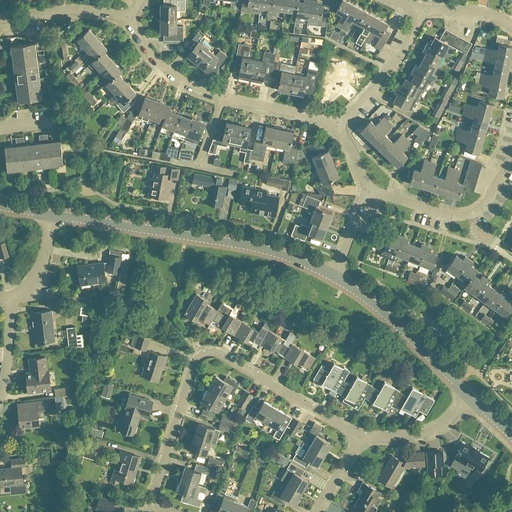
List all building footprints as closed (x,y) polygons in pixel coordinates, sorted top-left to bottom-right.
[(161,19),(176,20),(176,12),(185,12),(185,0),(167,0),(167,6),(161,6),(161,19)] [(231,0),(230,9),(235,10),(235,9),(241,10),(242,0),(231,0)] [(259,14),(260,11),(261,0),(248,0),(248,1),(242,0),(241,10),(241,12),(259,14)] [(268,15),(272,16),(273,0),(261,0),(260,11),(268,12),(268,15)] [(273,0),(272,16),(276,16),(276,10),(285,12),(286,0),(273,0)] [(296,19),(298,2),(298,0),(286,0),(285,12),(293,13),(292,18),(296,19)] [(305,3),(298,2),(296,19),(296,23),(299,23),(300,17),(308,18),(309,18),(311,1),(305,0),(305,3)] [(336,27),(341,30),(354,7),(343,0),(336,13),(342,16),(336,27)] [(308,24),(324,27),(326,15),(322,15),(323,6),(317,5),(317,2),(311,1),(309,18),(308,18),(308,24)] [(352,21),(358,25),(365,13),(354,7),(341,30),(340,32),(335,41),(340,44),(344,36),(346,32),(347,32),(352,21)] [(361,46),(363,41),(376,19),(365,13),(358,25),(364,28),(361,32),(362,33),(359,38),(358,38),(355,43),(361,46)] [(176,27),(176,20),(161,19),(160,33),(167,33),(167,41),(183,41),(183,27),(176,27)] [(389,35),(384,32),(388,25),(376,19),(363,41),(369,44),(374,33),(380,36),(374,47),(381,51),(389,35)] [(80,46),(85,51),(98,40),(89,30),(73,45),(77,49),(80,46)] [(329,38),(335,41),(340,32),(336,30),(335,31),(333,30),(329,38)] [(446,31),(440,41),(445,44),(451,33),(446,31)] [(451,33),(445,44),(449,46),(450,47),(456,36),(451,34),(451,33)] [(193,48),(187,57),(197,65),(208,51),(212,45),(197,34),(189,45),(193,48)] [(456,50),(461,39),(456,36),(450,47),(456,50)] [(445,52),(449,46),(445,44),(440,41),(435,38),(431,45),(427,43),(425,48),(442,57),(447,59),(449,54),(445,52)] [(466,42),(461,39),(456,50),(461,52),(466,42)] [(88,65),(88,66),(107,49),(98,40),(85,51),(90,56),(86,60),(89,64),(88,65)] [(466,55),(472,45),(466,42),(461,52),(466,55)] [(67,59),(65,43),(58,44),(60,60),(67,59)] [(11,47),(13,63),(45,59),(44,55),(36,56),(35,44),(11,47)] [(239,76),(240,76),(240,79),(250,82),(255,60),(248,59),(250,47),(239,44),(236,57),(242,58),(239,76)] [(485,55),(511,61),(511,54),(511,47),(499,45),(498,52),(486,49),(485,55)] [(437,68),(442,57),(425,48),(423,52),(426,54),(423,60),(437,68)] [(107,49),(88,66),(92,70),(95,67),(100,73),(112,62),(103,52),(107,49)] [(216,57),(208,51),(197,65),(207,73),(214,64),(219,68),(227,58),(219,51),(216,57)] [(261,84),(261,81),(263,81),(267,63),(274,65),(275,62),(276,54),(264,52),(262,62),(255,60),(250,82),(261,84)] [(494,70),(508,73),(511,61),(485,55),(483,61),(495,64),(494,70)] [(457,58),(455,63),(461,67),(464,62),(457,58)] [(14,75),(39,72),(38,64),(45,63),(45,59),(13,63),(14,75)] [(433,74),(437,68),(423,60),(419,67),(416,65),(413,70),(434,81),(437,77),(433,74)] [(81,66),(76,61),(69,68),(73,72),(74,73),(81,66)] [(100,73),(105,78),(102,81),(106,84),(105,85),(106,85),(121,71),(112,62),(100,73)] [(291,93),(295,74),(282,72),(284,64),(275,62),(274,65),(272,76),(281,78),(279,91),(291,93)] [(459,72),(461,67),(455,63),(452,68),(459,72)] [(305,83),(314,85),(317,70),(308,68),(306,77),(295,74),(291,93),(303,96),(305,83)] [(408,81),(425,90),(428,83),(432,85),(434,81),(413,70),(408,81)] [(505,85),(508,73),(494,70),(493,77),(481,74),(480,80),(505,85)] [(106,85),(115,95),(126,84),(118,74),(121,72),(121,71),(106,85)] [(40,79),(39,72),(14,75),(16,87),(48,82),(48,78),(40,79)] [(65,76),(70,82),(75,78),(70,72),(65,76)] [(80,83),(75,78),(70,82),(75,87),(80,83)] [(399,84),(397,89),(418,101),(425,90),(408,81),(406,80),(403,87),(399,84)] [(446,87),(452,91),(453,91),(456,84),(450,80),(446,87)] [(505,85),(480,80),(478,86),(490,88),(489,95),(503,98),(505,85)] [(49,87),(48,82),(16,87),(18,103),(42,100),(41,87),(49,87)] [(135,94),(126,84),(115,95),(108,101),(112,105),(114,106),(116,104),(124,113),(133,105),(129,100),(135,94)] [(83,95),(87,91),(90,89),(86,85),(79,91),(83,95)] [(412,112),(418,101),(397,89),(394,93),(398,96),(394,102),(412,112)] [(97,102),(93,97),(88,102),(92,106),(97,102)] [(150,122),(154,112),(157,102),(145,98),(138,117),(150,122)] [(442,114),(448,103),(441,99),(435,110),(442,114)] [(168,112),(170,107),(157,102),(154,112),(150,122),(151,120),(163,125),(168,112)] [(464,110),(490,118),(494,106),(479,102),(477,108),(466,105),(464,110)] [(439,119),(442,114),(435,110),(432,115),(434,116),(431,121),(436,124),(438,119),(439,119)] [(490,118),(464,110),(462,116),(474,120),(472,126),(486,130),(490,118)] [(180,116),(168,112),(163,125),(162,126),(168,129),(167,131),(166,135),(172,137),(180,116)] [(119,130),(126,119),(121,116),(116,123),(118,124),(116,129),(119,130)] [(180,116),(172,137),(178,139),(179,136),(179,135),(180,133),(186,135),(192,120),(180,116)] [(126,119),(119,130),(115,137),(122,141),(126,133),(133,121),(127,118),(126,119)] [(388,122),(384,118),(375,126),(371,122),(361,132),(370,141),(388,122)] [(184,139),(185,139),(197,144),(204,124),(192,119),(192,120),(186,135),(184,139)] [(370,141),(379,150),(389,140),(384,135),(393,126),(388,122),(370,141)] [(227,143),(235,145),(239,126),(227,124),(223,142),(213,140),(208,153),(215,155),(217,146),(227,148),(227,143)] [(239,126),(235,145),(241,146),(239,152),(245,153),(243,163),(250,164),(252,154),(252,155),(253,150),(247,149),(251,129),(239,126)] [(419,126),(412,133),(417,136),(415,140),(421,144),(430,132),(419,126)] [(459,129),(457,134),(482,142),(486,130),(472,126),(470,132),(459,129)] [(276,147),(280,130),(266,127),(262,142),(255,140),(253,150),(252,155),(264,157),(267,145),(276,147)] [(296,161),(298,151),(299,150),(291,148),(294,133),(280,130),(276,147),(286,149),(283,163),(295,166),(296,161)] [(482,142),(457,134),(455,140),(467,144),(464,150),(465,151),(479,155),(482,142)] [(47,168),(43,135),(39,136),(40,144),(33,145),(36,169),(47,168)] [(43,135),(47,168),(64,166),(61,141),(49,142),(48,135),(43,135)] [(388,158),(406,140),(402,135),(393,144),(389,140),(379,150),(388,158)] [(5,148),(8,172),(24,170),(20,138),(16,139),(17,147),(5,148)] [(36,169),(33,145),(25,145),(24,138),(20,138),(24,170),(36,169)] [(411,144),(406,140),(388,158),(397,168),(407,157),(402,153),(411,144)] [(314,162),(317,171),(334,164),(328,151),(324,153),(322,148),(321,147),(317,149),(315,144),(298,151),(296,161),(305,157),(307,164),(314,162)] [(168,146),(165,153),(166,154),(164,161),(170,162),(170,158),(176,159),(178,148),(168,146)] [(179,152),(178,159),(180,160),(180,162),(185,163),(185,161),(192,162),(193,155),(179,152)] [(410,185),(423,188),(430,163),(424,161),(421,173),(415,171),(410,185)] [(480,171),(482,165),(470,161),(469,167),(480,171)] [(435,192),(439,178),(432,176),(436,165),(430,163),(423,188),(435,192)] [(339,178),(334,164),(317,171),(321,181),(315,183),(321,196),(336,197),(330,182),(339,178)] [(170,185),(171,179),(177,180),(179,170),(153,165),(152,172),(155,173),(151,194),(166,197),(168,185),(170,185)] [(479,177),(480,171),(469,167),(467,173),(479,177)] [(445,180),(439,178),(435,192),(447,196),(454,171),(448,169),(445,180)] [(459,200),(462,190),(463,185),(456,184),(460,172),(454,171),(447,196),(459,200)] [(465,179),(477,182),(479,177),(467,173),(465,179)] [(194,182),(205,184),(211,185),(207,204),(222,207),(226,188),(220,187),(221,180),(195,174),(194,182)] [(283,179),(267,177),(266,185),(281,188),(283,179)] [(229,189),(235,190),(237,180),(231,179),(229,189)] [(465,179),(463,184),(475,188),(477,182),(465,179)] [(463,184),(463,185),(462,190),(473,194),(475,188),(463,184)] [(243,187),(240,205),(251,208),(250,213),(275,218),(279,198),(265,196),(266,191),(243,187)] [(314,213),(311,221),(327,227),(332,214),(318,209),(320,202),(307,197),(302,208),(314,213)] [(322,241),(327,227),(311,221),(308,227),(301,224),(300,227),(296,226),(291,237),(305,242),(307,235),(322,241)] [(394,262),(396,256),(403,238),(399,236),(397,239),(390,237),(384,251),(383,250),(380,257),(394,262)] [(396,256),(408,260),(413,246),(407,243),(408,240),(403,238),(396,256)] [(0,258),(8,257),(4,243),(0,244),(0,258)] [(420,249),(413,246),(408,260),(419,265),(426,247),(421,245),(420,249)] [(431,249),(426,247),(419,265),(431,269),(437,255),(430,252),(431,249)] [(107,271),(119,274),(122,258),(110,256),(109,264),(103,263),(78,267),(81,285),(106,282),(105,272),(107,271)] [(447,269),(457,276),(469,261),(464,258),(462,261),(456,257),(447,269)] [(473,263),(469,261),(457,276),(467,283),(468,284),(473,276),(476,272),(471,267),(473,263)] [(384,270),(390,272),(393,265),(387,263),(384,270)] [(408,279),(413,281),(416,274),(410,272),(408,279)] [(127,275),(120,274),(117,287),(125,289),(127,275)] [(479,280),(473,276),(468,284),(467,283),(464,289),(474,296),(485,280),(482,277),(479,280)] [(484,303),(493,290),(487,286),(489,283),(485,280),(474,296),(484,303)] [(444,295),(448,289),(444,286),(439,292),(444,295)] [(453,292),(448,289),(444,295),(448,298),(452,301),(456,295),(453,292)] [(499,295),(493,290),(484,303),(495,310),(506,294),(501,291),(499,295)] [(218,311),(217,311),(206,304),(208,301),(196,294),(184,315),(208,329),(212,322),(211,322),(218,311)] [(510,297),(506,294),(495,310),(505,317),(511,308),(511,303),(508,301),(510,297)] [(459,306),(464,310),(469,304),(464,300),(459,306)] [(222,302),(217,311),(218,311),(211,322),(212,322),(235,335),(242,322),(230,314),(233,309),(222,302)] [(469,304),(464,310),(469,313),(473,307),(469,304)] [(82,308),(82,316),(93,316),(93,308),(82,308)] [(32,313),(32,318),(31,318),(33,331),(34,330),(35,344),(47,343),(46,340),(53,339),(51,323),(53,323),(52,311),(32,313)] [(480,321),(485,324),(489,318),(485,315),(480,321)] [(489,318),(485,324),(489,327),(494,321),(489,318)] [(269,330),(268,330),(271,325),(265,321),(262,326),(259,332),(242,322),(235,335),(258,349),(261,344),(269,330)] [(66,329),(69,349),(78,348),(75,328),(66,329)] [(292,344),(297,337),(290,333),(285,340),(269,330),(261,344),(284,358),(292,344)] [(131,345),(135,347),(147,350),(150,339),(135,334),(131,345)] [(316,358),(309,354),(292,344),(284,358),(307,372),(316,358)] [(186,365),(192,358),(183,350),(177,357),(186,365)] [(164,369),(168,357),(150,352),(142,377),(159,382),(163,369),(164,369)] [(33,373),(26,374),(28,393),(50,391),(49,371),(47,372),(45,358),(29,360),(30,369),(32,369),(33,373)] [(320,385),(322,384),(337,393),(344,381),(349,373),(334,364),(329,372),(321,367),(313,380),(313,381),(314,384),(318,385),(320,385)] [(216,377),(209,389),(225,399),(228,393),(233,396),(239,385),(226,377),(224,381),(216,377)] [(363,377),(361,380),(357,377),(352,386),(344,381),(337,393),(345,398),(343,401),(353,407),(359,396),(365,399),(372,386),(365,382),(367,379),(363,377)] [(392,404),(399,391),(385,383),(380,391),(372,386),(365,399),(382,409),(386,401),(392,404)] [(55,397),(70,395),(69,387),(54,389),(55,397)] [(408,396),(399,391),(392,404),(410,415),(415,406),(421,409),(419,411),(426,415),(434,401),(413,388),(408,396)] [(218,411),(225,399),(209,389),(202,402),(218,411)] [(237,406),(241,408),(244,410),(252,395),(245,392),(237,406)] [(126,410),(119,431),(134,435),(141,414),(148,417),(153,402),(130,395),(125,410),(126,410)] [(39,426),(38,415),(52,414),(51,401),(17,405),(18,411),(20,428),(39,426)] [(253,406),(245,420),(251,423),(255,416),(266,423),(275,408),(264,401),(259,410),(253,406)] [(286,415),(275,408),(266,423),(277,430),(273,437),(279,440),(287,427),(281,423),(286,415)] [(236,418),(223,414),(221,421),(234,425),(236,418)] [(289,429),(287,433),(293,437),(301,424),(295,420),(289,429)] [(234,426),(221,422),(218,429),(232,432),(234,426)] [(199,424),(195,438),(216,444),(220,431),(215,429),(199,424)] [(310,447),(325,456),(332,444),(317,435),(316,435),(316,436),(310,446),(310,447)] [(85,451),(97,454),(101,439),(90,436),(85,451)] [(215,448),(216,444),(195,438),(190,451),(207,456),(210,447),(215,448)] [(325,456),(310,447),(310,446),(298,440),(296,444),(301,447),(300,448),(307,452),(303,458),(297,454),(293,460),(306,467),(310,461),(319,467),(325,456)] [(471,449),(463,444),(450,467),(458,471),(462,464),(473,470),(464,484),(473,490),(474,489),(475,490),(484,475),(483,475),(487,468),(483,466),(487,459),(478,453),(479,451),(472,447),(471,449)] [(121,451),(111,482),(118,484),(119,480),(132,484),(141,458),(121,451)] [(443,452),(427,453),(429,475),(440,474),(440,466),(444,466),(443,452)] [(391,488),(405,466),(409,468),(409,467),(424,466),(423,453),(402,454),(398,460),(392,456),(378,480),(391,488)] [(0,468),(0,487),(12,486),(13,494),(25,493),(24,484),(23,484),(21,467),(25,467),(24,458),(10,460),(11,468),(0,468)] [(223,462),(210,458),(208,465),(221,469),(223,462)] [(294,473),(287,484),(303,493),(309,482),(301,477),(304,471),(291,463),(288,469),(294,473)] [(181,480),(199,485),(202,473),(209,475),(212,469),(197,464),(195,471),(185,468),(181,480)] [(316,466),(313,469),(322,477),(325,473),(316,466)] [(206,488),(198,486),(199,485),(181,480),(177,492),(184,495),(182,499),(184,502),(200,507),(202,500),(197,499),(200,492),(204,493),(206,488)] [(74,481),(73,484),(72,487),(88,492),(90,487),(74,481)] [(361,495),(360,495),(353,508),(359,511),(374,511),(381,501),(378,499),(381,493),(362,482),(359,488),(365,492),(363,496),(361,495)] [(296,505),(303,493),(287,484),(281,495),(274,492),(271,497),(284,505),(287,499),(296,505)] [(232,511),(236,502),(235,502),(237,497),(226,493),(227,490),(221,487),(215,501),(221,504),(218,511),(232,511)] [(112,511),(115,502),(100,498),(96,509),(106,511),(112,511)] [(254,511),(258,502),(251,499),(248,507),(236,502),(232,511),(254,511)]
